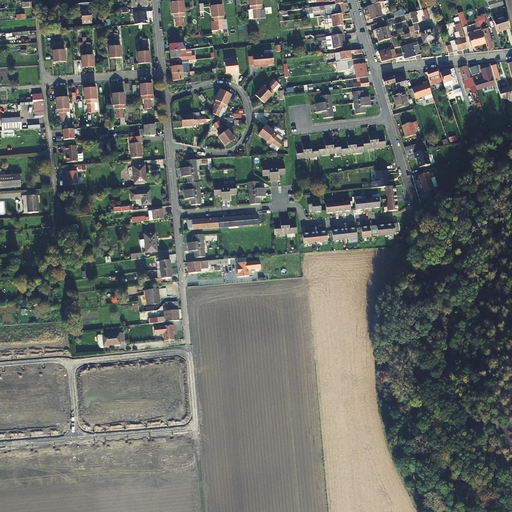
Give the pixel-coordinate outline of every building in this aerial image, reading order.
[(257,19),(255,0),(249,0),(251,10),(253,10),(254,20),(257,19)] [(486,0),(489,9),(503,6),(501,0),(486,0)] [(90,3),(77,4),(77,9),(81,9),(82,17),(91,16),(90,3)] [(180,27),(177,3),(171,4),(172,15),(174,14),(175,18),(176,18),(177,28),(180,27)] [(382,16),(378,3),(372,5),(367,6),(371,19),(382,16)] [(336,5),(308,9),(309,12),(321,11),(334,10),(334,11),(339,11),(340,14),(345,13),(343,4),(336,5)] [(220,31),(217,7),(211,7),(212,18),(215,18),(215,21),(216,31),(220,31)] [(392,13),(394,18),(388,20),(389,25),(396,23),(397,29),(406,27),(402,15),(405,14),(404,9),(392,13)] [(146,15),(146,12),(134,13),(135,25),(140,24),(142,24),(148,24),(147,18),(146,18),(146,16),(146,15)] [(415,12),(409,14),(415,32),(419,31),(416,23),(418,23),(415,12)] [(463,13),(458,14),(462,28),(467,27),(463,13)] [(328,16),(324,17),(324,20),(331,19),(333,28),(343,26),(341,15),(328,17),(328,16)] [(91,16),(82,17),(82,25),(92,24),(91,16)] [(458,18),(454,19),(456,25),(455,25),(457,32),(456,32),(458,40),(450,42),(451,45),(453,53),(468,49),(458,18)] [(495,28),(497,32),(510,28),(507,18),(494,22),(495,28)] [(391,39),(394,38),(394,36),(392,37),(392,35),(390,35),(387,27),(385,21),(374,24),(376,30),(375,30),(379,42),(391,39)] [(497,32),(495,28),(487,30),(487,29),(484,30),(482,21),(479,22),(482,32),(486,44),(488,51),(493,49),(489,35),(497,33),(497,32)] [(343,26),(333,28),(333,34),(326,35),(326,37),(331,36),(344,34),(343,26)] [(433,29),(420,33),(423,43),(436,40),(433,29)] [(486,44),(482,32),(468,37),(471,48),(486,44)] [(331,36),(326,37),(326,40),(328,49),(329,50),(345,47),(344,41),(345,41),(344,34),(331,36)] [(86,43),(86,36),(82,36),(82,44),(79,44),(79,54),(81,53),(83,68),(88,67),(86,43)] [(86,43),(88,67),(95,67),(94,56),(91,56),(91,53),(90,53),(90,43),(86,43)] [(421,54),(418,43),(401,47),(404,57),(404,59),(421,54)] [(397,58),(394,49),(379,53),(382,62),(397,58)] [(181,58),(182,62),(188,62),(195,61),(194,56),(188,57),(188,55),(186,55),(185,50),(170,51),(171,59),(181,58)] [(337,62),(341,62),(341,61),(351,59),(350,52),(335,54),(337,62)] [(272,54),(253,56),(254,68),(258,67),(258,66),(273,65),(272,54)] [(237,61),(225,62),(226,73),(229,73),(231,71),(232,72),(233,74),(238,73),(237,61)] [(341,62),(337,62),(338,71),(340,71),(340,72),(342,72),(342,70),(344,70),(344,71),(348,71),(347,61),(341,62)] [(188,62),(182,62),(182,66),(172,67),(172,74),(187,73),(189,73),(188,62)] [(490,66),(495,80),(500,79),(495,64),(490,66)] [(360,79),(367,78),(366,66),(361,66),(361,65),(354,66),(355,73),(352,74),(352,77),(345,78),(345,81),(360,79)] [(474,83),(472,78),(471,78),(467,67),(459,69),(465,88),(471,86),(473,93),(477,92),(477,90),(474,83)] [(489,67),(481,70),(484,80),(492,78),(489,67)] [(440,74),(443,82),(445,88),(454,85),(453,81),(457,80),(453,68),(440,73),(440,74)] [(478,68),(470,70),(472,77),(480,74),(478,68)] [(436,84),(441,83),(438,75),(436,69),(427,73),(431,86),(436,84)] [(187,73),(172,74),(173,81),(183,80),(183,77),(187,77),(187,73)] [(408,87),(404,76),(394,79),(393,77),(383,80),(385,86),(395,83),(397,90),(408,87)] [(368,78),(367,78),(360,79),(360,83),(345,85),(346,89),(353,88),(369,86),(368,78)] [(260,100),(276,82),(274,80),(267,87),(267,86),(264,89),(263,88),(255,96),(260,100)] [(416,99),(426,96),(432,94),(430,86),(428,81),(424,83),(424,85),(413,89),(416,99)] [(276,82),(260,100),(264,104),(274,93),(272,91),(279,84),(276,82)] [(281,86),(279,84),(272,91),(274,93),(281,86)] [(511,85),(497,90),(500,100),(506,98),(507,100),(510,101),(511,100),(511,85)] [(89,113),(92,113),(90,89),(84,90),(85,101),(87,101),(87,104),(88,104),(89,113)] [(216,115),(226,93),(220,91),(214,104),(217,105),(213,114),(216,115)] [(354,104),(370,102),(369,98),(364,99),(363,92),(353,93),(354,104)] [(223,108),(225,109),(231,96),(226,93),(216,115),(219,117),(221,113),(223,108)] [(118,94),(120,119),(121,125),(127,125),(127,118),(123,118),(122,109),(126,108),(124,94),(118,94)] [(404,94),(393,97),(397,109),(407,106),(404,94)] [(35,96),(35,103),(43,103),(44,103),(43,95),(35,96)] [(317,109),(332,107),(331,96),(321,97),(322,104),(316,104),(317,109)] [(370,102),(354,104),(356,115),(366,114),(365,107),(370,106),(370,102)] [(332,107),(317,109),(317,113),(323,113),(323,119),(333,118),(332,107)] [(21,130),(21,126),(21,118),(2,120),(3,131),(21,130)] [(216,123),(229,143),(234,139),(226,127),(224,129),(218,121),(216,123)] [(229,143),(216,123),(213,125),(219,133),(218,133),(220,135),(218,137),(225,146),(229,143)] [(412,123),(402,126),(406,138),(416,135),(415,132),(417,131),(416,127),(414,127),(412,123)] [(142,137),(156,136),(155,125),(143,125),(144,132),(131,133),(131,138),(142,137)] [(262,131),(281,146),(283,143),(276,137),(278,135),(266,126),(262,131)] [(63,130),(63,141),(74,141),(74,130),(63,130)] [(281,146),(262,131),(259,135),(270,144),(272,142),(279,148),(281,146)] [(375,149),(373,133),(369,134),(370,139),(363,140),(364,143),(364,150),(375,149)] [(373,133),(375,149),(386,148),(385,137),(378,138),(378,133),(373,133)] [(131,138),(130,138),(132,158),(142,157),(141,143),(143,143),(142,137),(131,138)] [(342,153),(341,145),(340,143),(334,144),(333,138),(329,139),(331,155),(342,153)] [(364,150),(364,143),(356,144),(356,138),(351,139),(353,154),(364,153),(364,150)] [(331,155),(329,139),(325,139),(325,145),(318,146),(319,147),(320,156),(331,155)] [(353,154),(351,139),(347,139),(348,144),(341,145),(342,153),(342,155),(353,154)] [(320,156),(319,147),(312,148),(311,142),(306,143),(308,158),(320,157),(320,156)] [(308,158),(306,143),(302,143),(303,149),(296,150),(297,160),(308,158)] [(426,143),(405,148),(407,155),(414,153),(426,151),(427,149),(426,143)] [(77,147),(64,148),(65,153),(66,153),(67,164),(78,163),(82,162),(83,161),(83,155),(78,156),(77,147)] [(426,151),(414,153),(416,160),(417,159),(419,168),(430,166),(426,151)] [(195,160),(186,161),(187,168),(181,169),(181,173),(197,171),(196,160),(195,160)] [(146,179),(145,161),(133,162),(134,180),(146,179)] [(273,166),(274,181),(279,181),(279,175),(285,175),(285,165),(273,166)] [(274,181),(273,166),(262,167),(263,176),(270,176),(270,182),(274,181)] [(372,180),(372,188),(375,188),(386,187),(389,187),(388,170),(377,171),(377,179),(372,180)] [(188,180),(198,179),(198,173),(197,171),(181,173),(182,177),(187,177),(188,180)] [(78,172),(66,173),(67,178),(68,178),(68,181),(68,186),(79,185),(78,172)] [(208,172),(198,173),(198,179),(198,182),(199,184),(208,183),(213,183),(212,176),(208,177),(208,172)] [(419,175),(423,192),(433,190),(428,173),(419,175)] [(20,174),(0,176),(0,188),(21,186),(20,174)] [(184,191),(184,195),(200,193),(200,185),(199,185),(199,184),(198,182),(189,183),(190,190),(184,191)] [(250,194),(265,193),(265,189),(259,189),(259,182),(249,183),(250,194)] [(225,185),(226,201),(231,200),(230,195),(237,194),(236,184),(225,185)] [(226,201),(225,185),(214,186),(215,196),(222,196),(222,201),(226,201)] [(388,203),(387,203),(388,211),(398,211),(397,202),(398,202),(397,195),(396,186),(389,187),(386,187),(387,196),(388,203)] [(150,190),(130,192),(131,200),(142,199),(142,205),(152,204),(150,190)] [(201,204),(200,193),(184,195),(185,199),(191,199),(191,205),(201,204)] [(265,197),(265,193),(250,194),(250,205),(261,204),(260,198),(265,197)] [(36,202),(36,195),(27,195),(28,212),(39,212),(38,202),(36,202)] [(355,200),(355,210),(364,209),(364,210),(372,210),(372,209),(380,208),(379,198),(371,199),(371,200),(364,200),(364,199),(355,200)] [(312,202),(308,202),(309,212),(313,211),(321,210),(320,200),(312,201),(312,202)] [(325,202),(326,212),(335,211),(335,212),(342,212),(342,211),(351,210),(350,200),(341,201),(341,202),(334,202),(334,201),(325,202)] [(133,224),(164,220),(163,210),(153,211),(154,219),(150,219),(150,218),(146,218),(145,217),(132,218),(133,224)] [(258,225),(257,219),(257,215),(192,221),(193,230),(258,225)] [(294,230),(296,229),(296,223),(290,224),(289,219),(286,219),(286,224),(285,224),(285,230),(294,230)] [(360,227),(361,237),(370,236),(370,235),(373,235),(377,235),(377,236),(385,235),(394,234),(394,233),(398,233),(397,223),(393,224),(385,225),(376,226),(376,225),(372,225),(369,226),(360,227)] [(339,229),(331,229),(331,239),(340,238),(347,237),(347,238),(356,237),(355,227),(347,228),(347,227),(339,228),(339,229)] [(310,231),(301,232),(302,242),(311,241),(311,240),(318,239),(318,240),(327,240),(326,230),(317,230),(310,230),(310,231)] [(146,253),(157,252),(156,233),(145,234),(145,240),(140,240),(140,246),(146,246),(146,253)] [(200,237),(193,237),(193,243),(188,243),(188,247),(204,246),(203,237),(200,237)] [(204,246),(188,247),(189,252),(194,251),(194,258),(205,257),(204,246)] [(161,270),(172,269),(171,260),(170,260),(169,255),(160,257),(161,270)] [(226,265),(226,260),(221,260),(202,262),(188,263),(188,273),(201,272),(201,268),(209,267),(209,265),(217,265),(217,266),(226,265)] [(236,263),(237,277),(249,276),(249,271),(261,270),(260,261),(236,263)] [(172,269),(161,270),(162,279),(152,280),(152,285),(172,283),(172,278),(172,277),(172,269)] [(147,299),(159,297),(159,290),(146,292),(147,299)] [(159,297),(147,299),(148,305),(160,304),(159,297)] [(166,322),(179,321),(178,309),(165,311),(166,322)] [(163,313),(163,310),(140,314),(141,319),(147,318),(147,317),(154,316),(154,314),(163,313)] [(164,334),(165,341),(175,340),(174,332),(176,332),(175,325),(155,327),(156,335),(164,334)] [(99,336),(98,337),(99,343),(100,343),(100,347),(102,349),(104,349),(113,348),(113,346),(122,345),(121,342),(126,342),(125,333),(120,334),(103,335),(99,336)]
